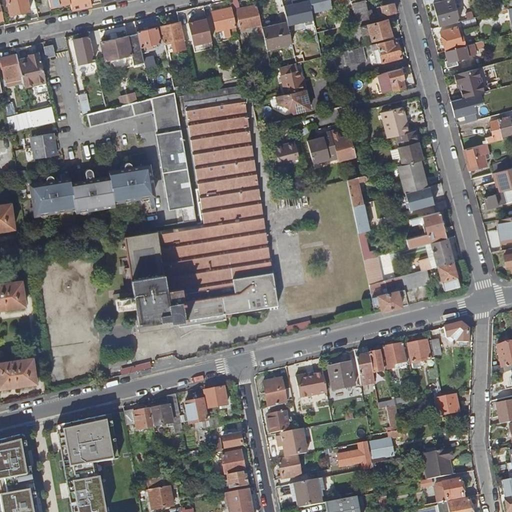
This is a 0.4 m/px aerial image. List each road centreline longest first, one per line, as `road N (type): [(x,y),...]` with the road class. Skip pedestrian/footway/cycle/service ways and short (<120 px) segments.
road 1 (residential): [(404,0),(483,302)]
road 2 (residential): [(239,361),(483,302)]
road 3 (residential): [(0,421),(239,361)]
road 4 (residential): [(483,302),(478,428),(492,511)]
road 5 (residential): [(169,0),(0,39)]
road 6 (residential): [(239,361),(268,511)]
